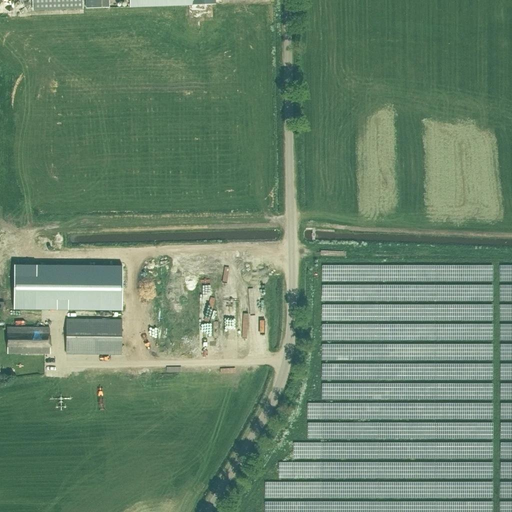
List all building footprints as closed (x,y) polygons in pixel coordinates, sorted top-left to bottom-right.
[(83,9),(82,0),(32,0),(33,11),(83,9)] [(107,7),(106,0),(85,0),(86,8),(107,7)] [(12,265),(12,309),(120,310),(121,266),(12,265)] [(120,320),(66,320),(65,354),(120,355),(120,320)] [(49,328),(6,328),(6,354),(49,354),(49,328)]
